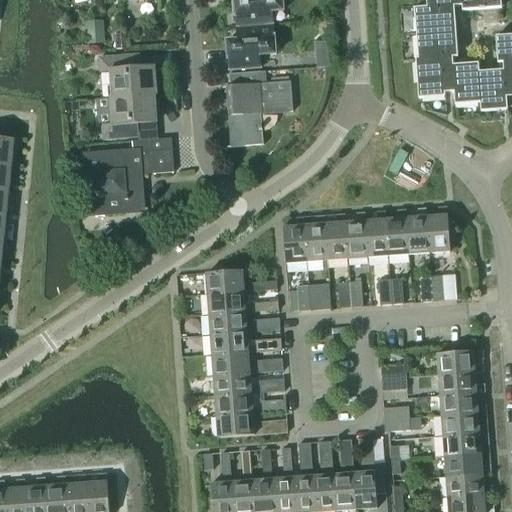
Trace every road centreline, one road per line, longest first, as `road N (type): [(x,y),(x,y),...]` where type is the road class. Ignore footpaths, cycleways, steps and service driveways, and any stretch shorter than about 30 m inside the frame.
road 1 (tertiary): [(0,377),(242,212)]
road 2 (residential): [(362,319),(369,414),(363,423),(310,426),(303,418),(296,332)]
road 3 (residential): [(242,212),(201,149),(188,0)]
road 4 (tertiary): [(242,212),(317,156),(354,102)]
road 5 (residential): [(510,310),(362,319)]
road 6 (residential): [(482,171),(354,102)]
road 7 (residential): [(510,310),(500,201),(482,171)]
